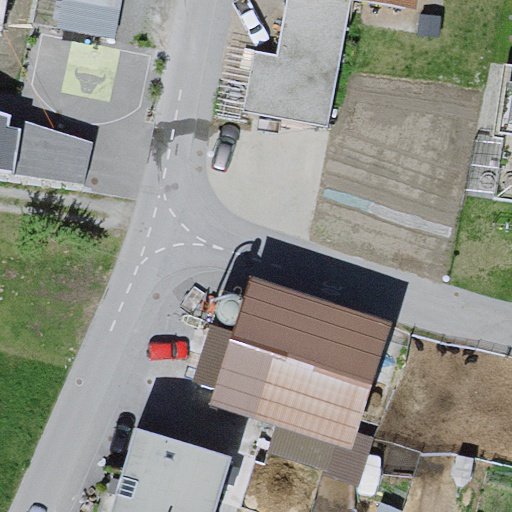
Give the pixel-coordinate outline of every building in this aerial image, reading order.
[(129,0),(70,0),(63,40),(121,50),(129,0)] [(426,0),(335,0),(424,13),(426,0)] [(348,12),(293,4),(285,60),(261,56),(253,117),(331,129),(348,12)] [(0,112),(0,167),(13,170),(23,120),(0,112)] [(397,336),(255,293),(218,415),(360,458),(397,336)] [(227,511),(240,471),(144,442),(122,511),(227,511)]
